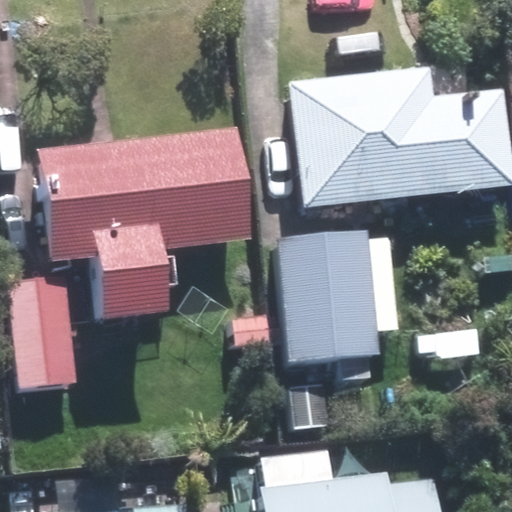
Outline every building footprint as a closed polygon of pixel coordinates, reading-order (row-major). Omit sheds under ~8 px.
[(290,85),(303,210),(511,186),(511,150),(506,92),(433,100),(430,70),(290,85)] [(169,247),(253,238),(242,133),(36,154),(48,266),(93,262),(99,323),(176,315),(169,247)] [(364,231),(275,241),(289,364),(378,354),(376,334),(399,331),(388,238),(365,240),(364,231)] [(69,276),(9,281),(19,389),(79,383),(69,276)] [(451,330),(451,316),(413,315),(412,355),(477,357),(478,331),(451,330)] [(388,484),(387,475),(332,482),(328,452),(261,460),(264,490),(258,491),(260,511),(439,511),(435,478),(388,484)]
